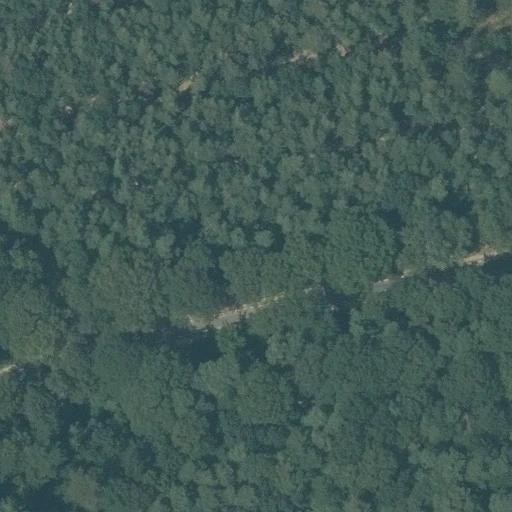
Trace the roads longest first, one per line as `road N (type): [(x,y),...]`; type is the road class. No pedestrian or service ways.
road 1 (tertiary): [(0,384),(97,347),(511,262)]
road 2 (track): [(97,347),(56,281),(0,238)]
